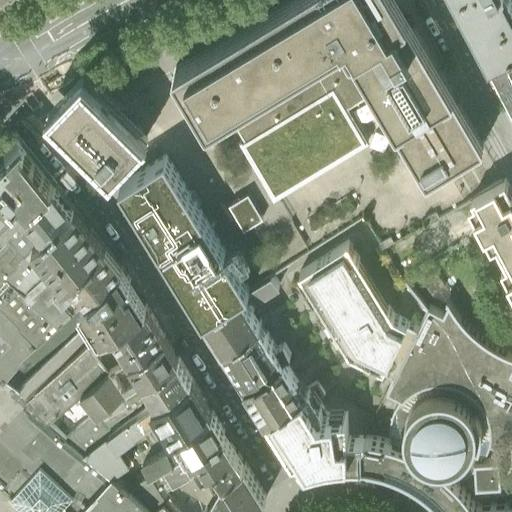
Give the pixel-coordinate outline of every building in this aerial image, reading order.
[(282,0),(176,65),(208,120),(209,120),(210,120),(231,108),(240,123),(246,133),(242,136),(275,192),(279,189),(369,135),(349,101),(362,93),(374,86),(427,175),(428,175),(429,175),(444,166),(484,143),(484,142),(484,141),(458,98),(415,26),(414,25),(413,25),(411,26),(395,0),(298,0),(297,1),(296,0),(282,0)] [(511,0),(464,0),(492,52),(511,42),(511,0)] [(511,42),(492,52),(511,89),(511,42)] [(141,139),(148,131),(126,110),(122,106),(115,99),(92,77),(59,110),(83,134),(97,148),(96,149),(113,167),(141,139)] [(0,222),(4,226),(19,213),(55,181),(14,132),(0,146),(0,222)] [(195,193),(167,150),(152,159),(121,178),(189,287),(206,312),(242,289),(251,283),(251,282),(195,193)] [(511,189),(506,177),(504,178),(473,195),(475,199),(469,202),(491,244),(497,241),(507,262),(502,264),(511,282),(511,189)] [(19,213),(4,226),(0,230),(24,252),(33,244),(78,208),(55,181),(19,213)] [(240,193),(231,198),(245,222),(264,211),(249,187),(240,193)] [(78,208),(33,244),(65,282),(106,245),(78,208)] [(0,222),(0,306),(36,342),(59,321),(2,275),(24,252),(0,230),(4,226),(0,222)] [(349,240),(300,270),(350,350),(395,372),(419,325),(394,313),(389,304),(349,240)] [(2,275),(59,321),(72,310),(64,300),(62,298),(55,291),(65,282),(33,244),(24,252),(2,275)] [(106,245),(65,282),(72,289),(78,283),(89,295),(122,265),(106,245)] [(95,326),(101,334),(114,326),(148,305),(142,296),(134,285),(122,265),(89,295),(80,303),(87,314),(95,326)] [(251,283),(242,289),(246,296),(251,294),(257,296),(259,296),(280,283),(272,270),(251,282),(251,283)] [(72,289),(65,282),(55,291),(62,298),(64,300),(74,292),(72,289)] [(242,289),(206,312),(224,343),(261,320),(246,296),(242,289)] [(510,511),(510,505),(479,507),(467,491),(456,477),(463,475),(470,471),(475,467),(476,485),(502,483),(500,457),(483,458),(487,452),(489,446),(491,440),(506,447),(511,434),(511,351),(501,347),(493,343),(484,336),(476,330),(469,323),(462,316),(457,309),(450,298),(444,311),(429,304),(419,325),(395,372),(388,388),(402,396),(398,402),(395,409),(392,415),(391,422),(391,428),(391,434),(392,439),(378,436),(365,434),(361,441),(362,461),(362,462),(362,460),(368,461),(368,463),(382,465),(398,471),(407,475),(412,478),(416,480),(421,484),(426,487),(430,491),(435,495),(438,499),(442,503),(445,507),(449,511),(448,511),(510,511)] [(114,326),(132,354),(165,333),(148,305),(114,326)] [(0,378),(18,359),(36,342),(0,306),(0,378)] [(261,320),(224,343),(247,378),(283,355),(284,356),(291,352),(284,341),(277,346),(261,320)] [(147,378),(179,355),(165,333),(132,354),(147,378)] [(90,341),(25,400),(51,418),(110,368),(90,341)] [(147,378),(125,393),(130,402),(148,390),(150,385),(159,399),(192,376),(179,355),(147,378)] [(283,355),(247,378),(268,411),(304,388),(284,356),(283,355)] [(174,432),(178,430),(212,408),(192,376),(159,399),(115,430),(109,433),(119,444),(159,408),(174,432)] [(0,484),(13,497),(26,509),(28,511),(83,511),(87,507),(90,504),(113,472),(86,449),(68,434),(51,418),(25,400),(20,396),(8,385),(0,378),(0,484)] [(304,388),(268,411),(305,471),(312,468),(318,466),(323,465),(328,464),(332,463),(336,462),(341,462),(345,462),(353,461),(362,461),(361,441),(365,434),(364,434),(363,434),(349,434),(347,410),(327,411),(318,396),(326,391),(317,379),(304,388)] [(143,462),(150,473),(155,471),(225,428),(212,408),(178,430),(184,439),(167,449),(166,448),(143,462)] [(98,413),(68,434),(86,449),(109,433),(115,430),(98,413)] [(225,428),(155,471),(166,489),(167,488),(218,459),(238,448),(225,428)] [(119,444),(109,433),(86,449),(113,472),(131,460),(119,444)] [(225,471),(207,501),(225,511),(252,511),(257,506),(262,500),(267,495),(238,448),(218,459),(225,471)] [(150,473),(129,486),(153,506),(166,495),(172,492),(167,488),(166,489),(155,471),(150,473)] [(129,486),(113,472),(90,504),(87,507),(93,511),(147,511),(150,510),(153,506),(129,486)] [(0,511),(22,511),(26,509),(13,497),(0,484),(0,511)] [(153,506),(150,510),(152,511),(189,511),(166,495),(153,506)] [(225,511),(207,501),(202,511),(225,511)]
